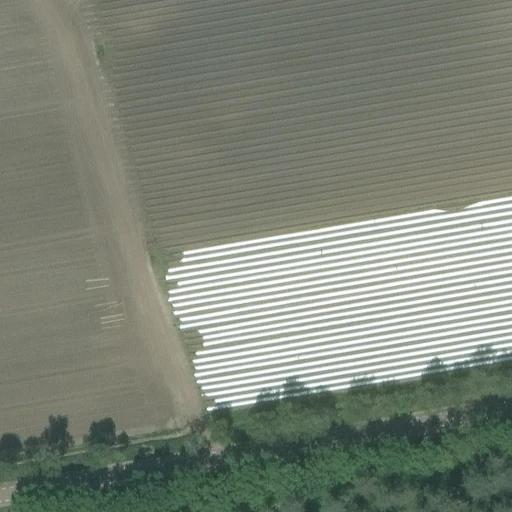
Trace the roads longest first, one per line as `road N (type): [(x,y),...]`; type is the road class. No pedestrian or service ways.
road 1 (unclassified): [(0,497),(511,408)]
road 2 (track): [(206,461),(85,57),(52,0)]
